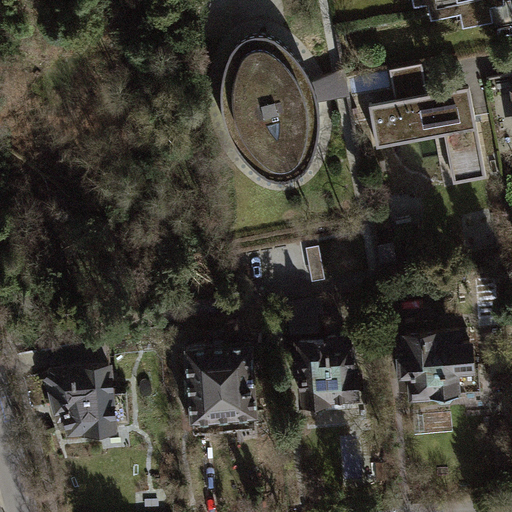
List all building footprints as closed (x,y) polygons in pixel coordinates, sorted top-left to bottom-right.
[(431,0),(433,10),(462,5),(465,20),(495,15),(492,0),(431,0)] [(321,101),(316,79),(310,70),(304,60),(298,53),(290,47),(280,39),(269,35),(260,35),(252,37),(244,41),(236,47),(231,57),(227,69),(225,87),(225,104),(228,120),(233,135),(240,148),(249,159),(257,167),(267,174),(274,178),(281,179),(289,179),(296,177),(301,174),(307,170),(311,164),(316,154),(319,143),(322,129),(322,115),(321,101)] [(396,99),(371,104),(378,143),(447,131),(456,180),(487,175),(470,84),(429,92),(423,62),(390,68),(396,99)] [(337,71),(316,79),(321,101),(342,97),(349,96),(345,68),(337,71)] [(316,278),(328,276),(323,246),(311,247),(316,278)] [(412,380),(413,394),(435,392),(443,398),(451,398),(457,391),(483,389),(481,365),(475,365),(473,337),(465,338),(464,326),(405,331),(406,338),(400,338),(403,380),(412,380)] [(334,337),(299,340),(304,399),(327,397),(328,406),(357,404),(356,392),(360,392),(358,366),(354,366),(352,334),(334,335),(334,337)] [(110,336),(48,348),(52,367),(49,372),(62,427),(131,423),(128,390),(114,391),(110,336)] [(254,345),(190,349),(196,432),(260,428),(254,345)]
